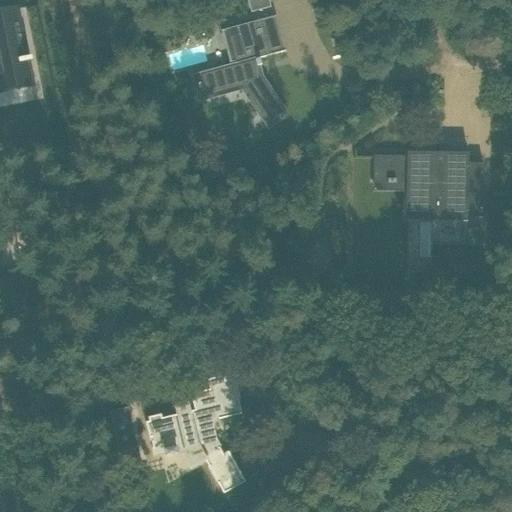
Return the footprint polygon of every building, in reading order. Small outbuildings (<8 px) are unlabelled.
[(246,0),(250,13),(270,8),(267,0),(246,0)] [(0,86),(30,81),(15,8),(0,11),(0,86)] [(229,64),(191,74),(199,102),(241,90),(265,128),(269,126),(285,115),(261,78),(257,66),(260,66),(258,59),(284,52),(275,17),(255,22),(220,31),(229,64)] [(372,156),(372,178),(372,184),(386,184),(394,184),(408,184),(407,202),(437,202),(437,219),(439,219),(462,219),(462,222),(466,222),(466,218),(481,218),(481,208),(481,175),(482,175),(482,164),(480,164),(480,166),(467,166),(467,165),(467,154),(463,154),(463,158),(372,156)] [(471,237),(471,245),(480,246),(480,245),(480,237),(472,237),(471,237)] [(442,293),(433,303),(440,309),(449,299),(442,293)] [(161,418),(160,414),(147,417),(148,421),(145,422),(148,438),(150,437),(154,455),(163,452),(164,456),(176,453),(175,450),(184,447),(184,448),(196,445),(223,494),(244,482),(227,452),(222,455),(214,440),(209,422),(218,419),(218,420),(241,414),(237,400),(236,400),(212,406),(209,390),(190,394),(194,410),(187,412),(188,416),(178,418),(177,414),(161,418)] [(108,412),(117,451),(137,446),(128,407),(108,412)]
